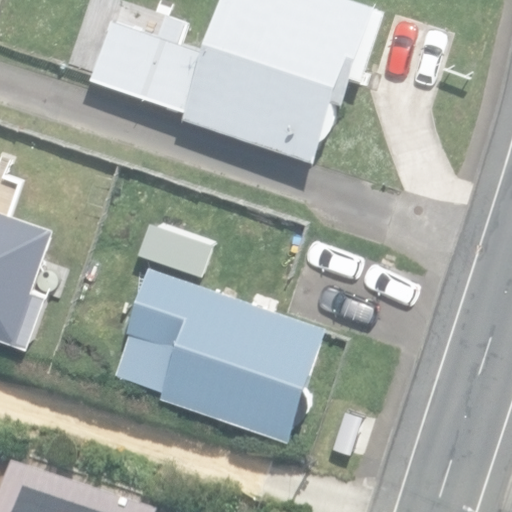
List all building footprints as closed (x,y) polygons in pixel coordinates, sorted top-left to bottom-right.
[(191,113),(324,158),(341,100),(351,103),(363,66),(375,71),(397,5),(382,0),(228,0),(213,47),(116,14),(96,71),(194,104),(191,113)] [(57,216),(0,197),(0,318),(20,325),(57,216)] [(338,321),(153,262),(118,373),(169,390),(167,395),(300,438),(338,321)] [(349,400),(331,456),(356,464),(374,408),(349,400)] [(2,511),(165,511),(167,509),(20,461),(2,511)]
